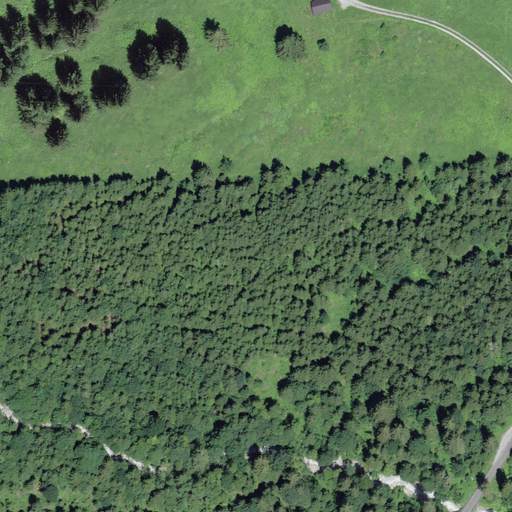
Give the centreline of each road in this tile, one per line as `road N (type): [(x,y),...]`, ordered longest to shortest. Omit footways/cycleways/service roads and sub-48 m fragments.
road 1 (unknown): [(312,511),(323,488),(351,467),(511,424)]
road 2 (track): [(511,81),(428,22),(347,0)]
